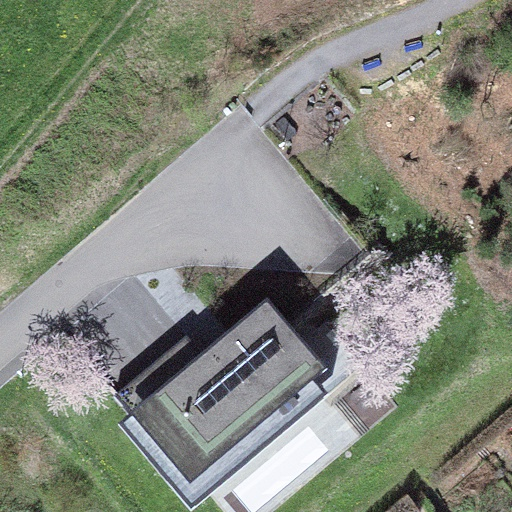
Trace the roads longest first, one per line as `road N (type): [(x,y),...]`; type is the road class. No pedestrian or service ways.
road 1 (residential): [(0,343),(258,116)]
road 2 (track): [(258,116),(312,65),(465,0)]
road 3 (track): [(0,148),(138,0)]
